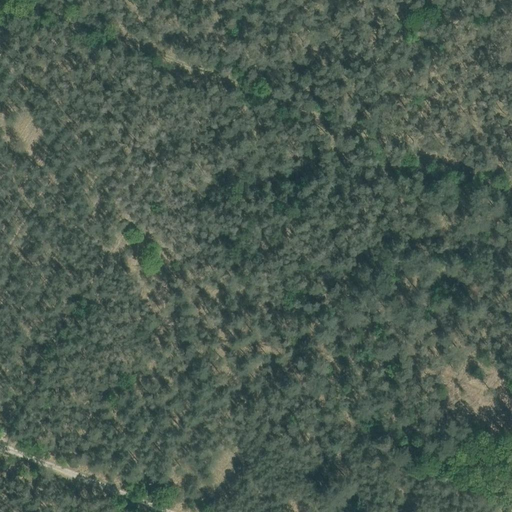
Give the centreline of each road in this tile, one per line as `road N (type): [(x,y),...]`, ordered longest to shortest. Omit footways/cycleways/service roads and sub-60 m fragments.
road 1 (track): [(511,190),(36,0)]
road 2 (track): [(0,445),(170,511)]
